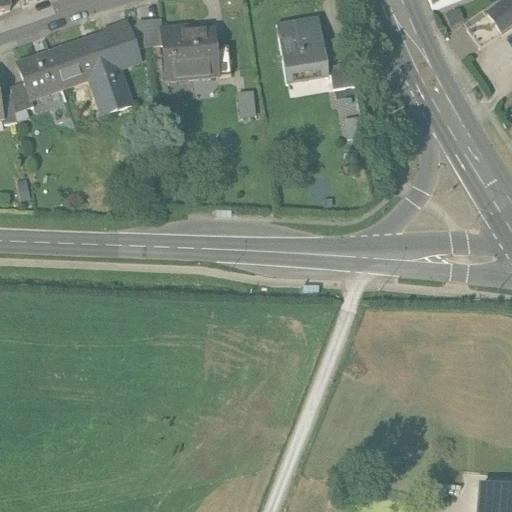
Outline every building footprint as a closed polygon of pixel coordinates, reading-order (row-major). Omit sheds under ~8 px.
[(0,0),(0,21),(10,18),(4,0),(0,0)] [(427,0),(433,15),(469,2),(468,0),(427,0)] [(511,3),(485,22),(497,40),(501,45),(511,37),(511,3)] [(318,22),(276,28),(286,91),(328,84),(327,73),(318,22)] [(497,40),(485,22),(467,34),(479,52),(497,40)] [(102,38),(14,68),(21,88),(28,109),(87,89),(99,125),(134,112),(121,76),(142,69),(137,54),(128,28),(126,24),(100,33),(102,38)] [(160,25),(128,28),(137,54),(163,51),(161,33),(160,25)] [(187,30),(161,33),(163,51),(167,90),(219,85),(218,81),(216,55),(214,34),(188,37),(187,30)] [(228,55),(216,55),(218,81),(230,80),(228,55)] [(348,70),(327,73),(328,84),(330,94),(351,91),(348,70)] [(252,82),(243,83),(244,93),(253,92),(252,82)] [(28,109),(21,88),(10,92),(11,102),(14,120),(30,115),(28,109)] [(254,96),(234,99),(238,123),(258,120),(254,96)] [(11,102),(0,103),(0,110),(4,129),(15,127),(14,120),(11,102)] [(511,511),(511,491),(478,489),(475,511),(511,511)]
